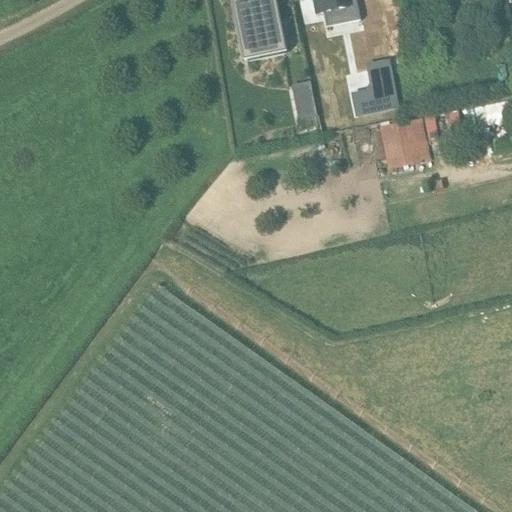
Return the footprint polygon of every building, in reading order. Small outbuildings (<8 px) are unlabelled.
[(273,0),(234,0),(229,1),(243,65),(285,56),(273,0)] [(299,0),(300,2),(312,0),(316,18),(322,17),(346,12),(346,10),(356,8),(354,0),(299,0)] [(504,66),(497,68),(499,84),(507,83),(504,66)] [(387,78),(341,84),(347,111),(391,102),(387,78)] [(310,86),(292,90),(299,124),(317,121),(310,86)] [(499,103),(470,111),(476,132),(505,124),(499,103)] [(423,122),(398,127),(406,169),(431,164),(423,122)]
